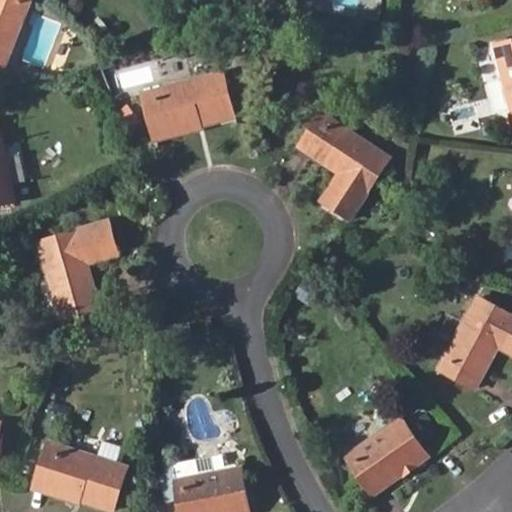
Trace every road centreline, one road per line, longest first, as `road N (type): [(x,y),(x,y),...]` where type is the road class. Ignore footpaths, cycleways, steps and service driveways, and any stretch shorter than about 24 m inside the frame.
road 1 (residential): [(250,291),(273,266),(276,237),(258,207),(217,197),(184,219),(176,252),(186,277),(215,296)]
road 2 (residential): [(317,511),(266,405),(248,328),(250,291)]
